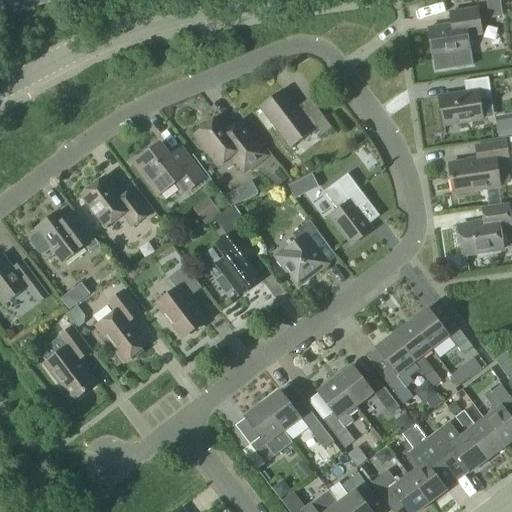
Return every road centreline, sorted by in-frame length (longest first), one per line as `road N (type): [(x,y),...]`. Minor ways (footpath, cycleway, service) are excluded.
road 1 (residential): [(185,418),(388,267),(414,237),(409,180),(395,143),(328,56),(290,48),(146,105),(0,206)]
road 2 (residential): [(0,89),(98,38),(275,0)]
